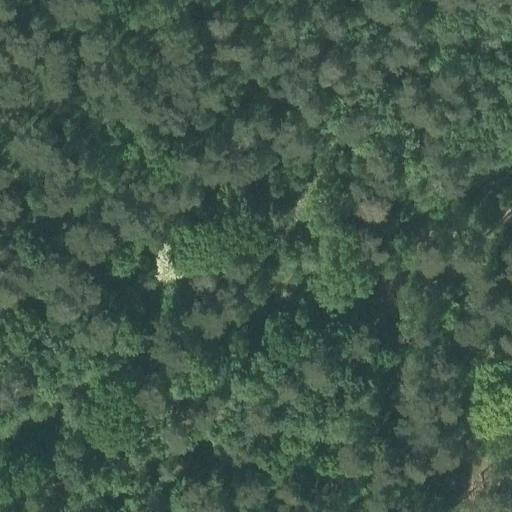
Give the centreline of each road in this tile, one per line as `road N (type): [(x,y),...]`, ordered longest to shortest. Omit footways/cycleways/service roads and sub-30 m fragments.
road 1 (track): [(511,161),(0,426)]
road 2 (track): [(0,154),(62,146),(91,167),(174,335)]
